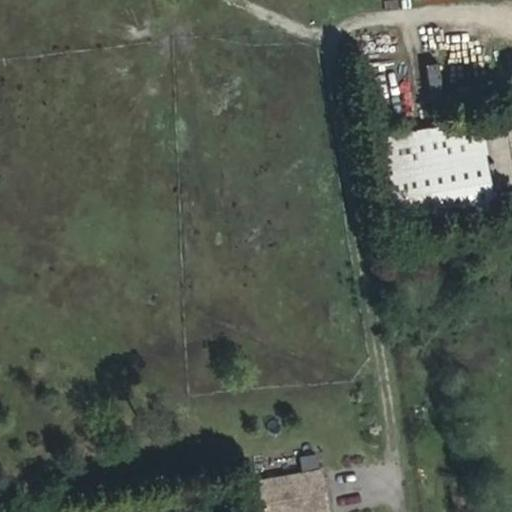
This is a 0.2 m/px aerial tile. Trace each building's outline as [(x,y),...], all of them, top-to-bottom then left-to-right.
[(500,98),(497,75),(459,80),(463,104),(500,98)] [(485,150),(479,117),(380,135),(385,167),(485,150)] [(495,209),(485,150),(385,167),(395,227),(495,209)] [(322,511),(319,468),(252,472),(255,511),(322,511)] [(473,509),(467,476),(452,478),(457,511),(473,509)]
